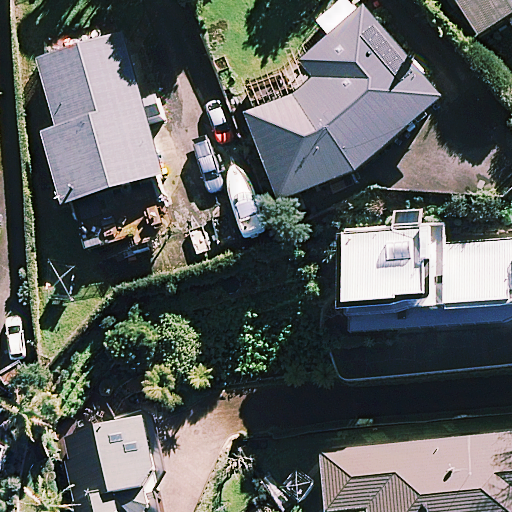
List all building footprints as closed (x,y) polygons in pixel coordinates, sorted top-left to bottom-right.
[(511,0),(469,0),(473,5),(460,12),(482,48),(511,29),(511,0)] [(323,30),(335,46),(310,66),(323,97),(252,125),(287,212),(365,182),(449,115),(371,18),(364,23),(351,7),(323,30)] [(169,187),(132,48),(42,72),(62,148),(54,150),(71,214),(169,187)] [(400,220),(401,232),(349,235),(352,331),(511,324),(511,247),(454,250),(453,230),(427,231),(427,219),(400,220)] [(166,489),(152,430),(79,448),(93,504),(88,506),(89,511),(159,511),(154,492),(166,489)] [(511,511),(511,439),(329,456),(333,511),(511,511)]
